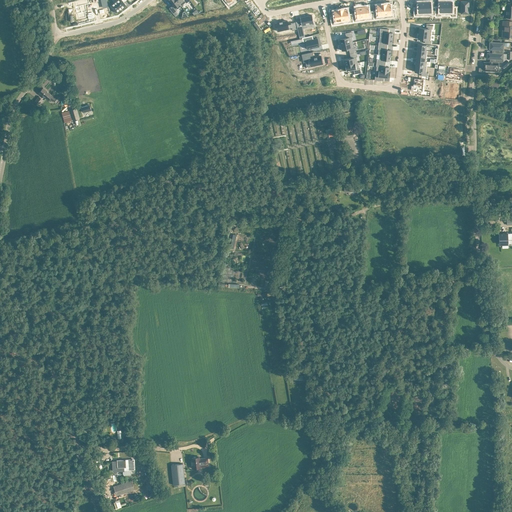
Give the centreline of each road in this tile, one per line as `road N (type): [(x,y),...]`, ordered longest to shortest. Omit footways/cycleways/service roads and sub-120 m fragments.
road 1 (track): [(299,215),(288,285),(302,287),(312,307),(324,416),(432,422),(422,511)]
road 2 (unclassified): [(501,362),(487,329),(476,224),(474,69),(484,0)]
road 3 (track): [(448,284),(397,288),(289,511)]
road 4 (residential): [(402,0),(396,90),(340,84),(321,3)]
road 5 (track): [(479,262),(448,284),(432,422)]
road 6 (track): [(44,349),(103,511)]
road 7 (unclassified): [(0,175),(9,116),(41,70),(52,36)]
road 8 (unknown): [(81,448),(202,450)]
